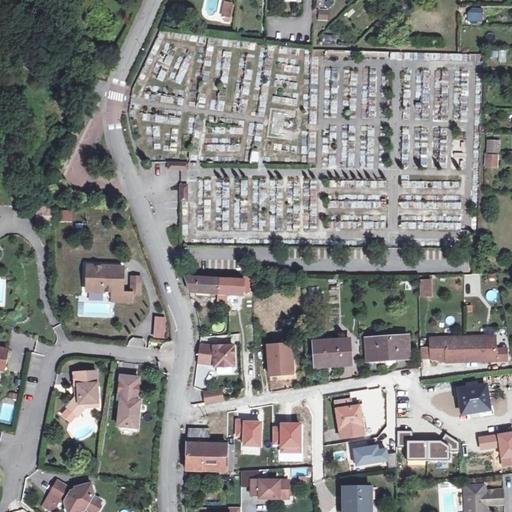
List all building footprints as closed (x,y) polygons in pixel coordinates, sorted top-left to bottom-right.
[(223,17),(225,18),(225,20),(229,21),(233,3),(226,1),(223,17)] [(483,23),(483,9),(466,9),(466,24),(483,23)] [(324,44),(337,45),(337,37),(324,36),(324,44)] [(488,152),(500,152),(500,141),(488,140),(488,152)] [(499,166),(499,155),(487,155),(487,165),(499,166)] [(66,156),(61,166),(65,168),(70,158),(66,156)] [(428,252),(429,259),(444,258),(443,251),(428,252)] [(88,293),(114,294),(123,294),(125,270),(89,268),(88,293)] [(191,292),(219,294),(220,280),(185,278),(187,281),(190,291),(191,292)] [(134,279),(133,295),(134,295),(141,295),(142,279),(134,279)] [(244,295),(244,292),(245,282),(243,282),(220,280),(219,294),(244,295)] [(433,298),(433,280),(420,280),(420,298),(433,298)] [(123,294),(114,294),(113,303),(133,304),(134,295),(133,295),(123,294)] [(166,319),(156,318),(154,339),(165,340),(166,319)] [(447,362),(465,361),(465,336),(431,336),(432,358),(447,358),(447,362)] [(465,336),(465,361),(467,361),(496,358),(496,350),(496,336),(465,336)] [(370,359),(410,358),(409,337),(369,338),(370,359)] [(317,362),(333,361),(334,363),(352,362),(351,340),(316,341),(317,362)] [(279,345),(280,374),(293,373),(292,344),(279,345)] [(216,347),(202,345),(200,363),(213,364),(214,355),(216,355),(217,366),(237,366),(236,346),(216,347)] [(280,374),(279,345),(272,345),(273,374),(280,374)] [(0,366),(1,363),(7,364),(9,352),(0,350),(0,366)] [(506,350),(496,350),(496,358),(496,361),(506,361),(506,350)] [(75,387),(76,387),(79,386),(79,398),(77,398),(67,409),(69,410),(76,417),(78,418),(87,408),(89,404),(98,404),(97,373),(75,374),(75,387)] [(118,403),(121,404),(118,427),(137,429),(140,402),(137,401),(138,387),(120,385),(118,403)] [(458,401),(462,401),(464,414),(490,410),(487,387),(457,391),(458,401)] [(207,403),(225,400),(223,390),(206,393),(207,403)] [(341,430),(364,426),(360,406),(353,407),(351,398),(336,401),(341,430)] [(69,410),(63,417),(71,423),(76,417),(69,410)] [(364,426),(341,430),(343,439),(366,435),(364,426)] [(210,445),(210,439),(210,430),(190,429),(189,444),(210,445)] [(221,430),(210,430),(210,439),(220,439),(221,430)] [(412,432),(397,432),(398,449),(407,449),(407,464),(452,464),(452,454),(459,454),(459,444),(446,437),(439,443),(412,444),(412,432)] [(187,471),(228,473),(229,446),(210,445),(189,444),(188,444),(187,471)] [(229,446),(228,473),(235,473),(236,446),(229,446)] [(241,472),(241,488),(250,488),(250,480),(259,480),(259,471),(241,472)] [(291,483),(253,482),(253,497),(261,497),(261,500),(290,501),(291,483)] [(73,493),(73,490),(59,483),(52,494),(67,503),(67,506),(68,511),(80,511),(80,509),(88,507),(89,511),(90,511),(106,511),(108,507),(106,504),(107,501),(95,497),(92,485),(77,489),(78,491),(73,493)] [(346,511),(371,511),(372,487),(346,487),(346,511)] [(487,511),(487,506),(505,504),(504,491),(487,491),(486,487),(466,488),(467,506),(467,511),(487,511)] [(67,503),(52,494),(51,497),(67,506),(67,503)]
